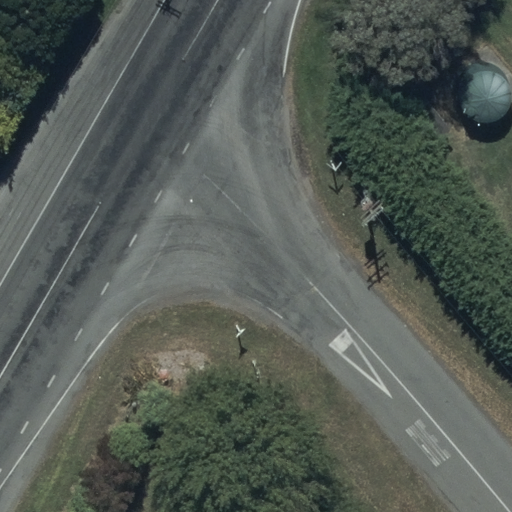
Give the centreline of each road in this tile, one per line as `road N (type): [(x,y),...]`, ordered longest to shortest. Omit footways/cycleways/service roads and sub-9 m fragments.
road 1 (unclassified): [(145,121),(199,156),(511,510)]
road 2 (secondary): [(0,374),(145,121)]
road 3 (secondary): [(145,121),(215,0)]
